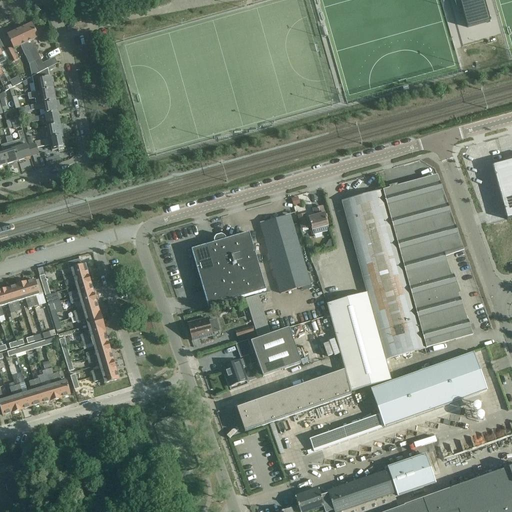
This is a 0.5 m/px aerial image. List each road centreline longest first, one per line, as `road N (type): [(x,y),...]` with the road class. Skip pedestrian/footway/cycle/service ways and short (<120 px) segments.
road 1 (unknown): [(511,422),(323,490),(305,482),(297,448),(370,415)]
road 2 (unclassified): [(136,229),(441,140)]
road 3 (residential): [(0,191),(81,165),(88,151),(48,0)]
road 4 (unclassified): [(496,297),(441,140)]
road 5 (unclassified): [(189,382),(136,229)]
road 6 (residential): [(140,394),(97,242)]
road 7 (residential): [(0,437),(140,394)]
road 8 (unclassified): [(235,511),(189,382)]
